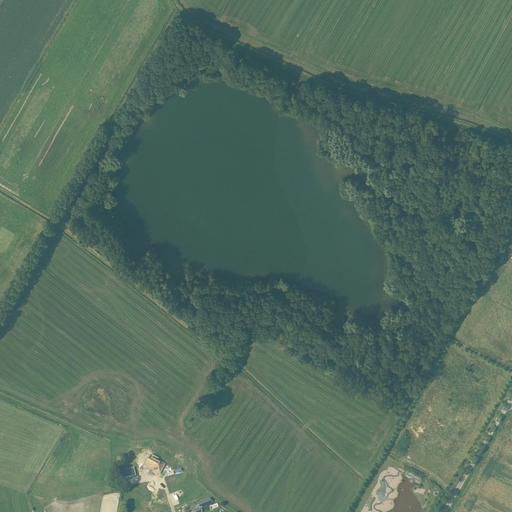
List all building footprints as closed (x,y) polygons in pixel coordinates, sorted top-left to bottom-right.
[(127,454),(124,459),(129,462),(126,467),(132,470),(138,458),(132,455),(131,456),(127,454)] [(150,459),(147,465),(150,467),(149,468),(154,470),(154,471),(154,470),(156,471),(156,472),(157,472),(157,470),(160,472),(163,466),(150,459)] [(148,490),(142,500),(151,505),(157,494),(148,490)] [(212,505),(209,499),(197,504),(199,509),(194,511),(193,511),(204,511),(205,511),(204,509),(201,510),(201,509),(212,505)] [(156,511),(166,511),(165,500),(155,502),(156,511)]
